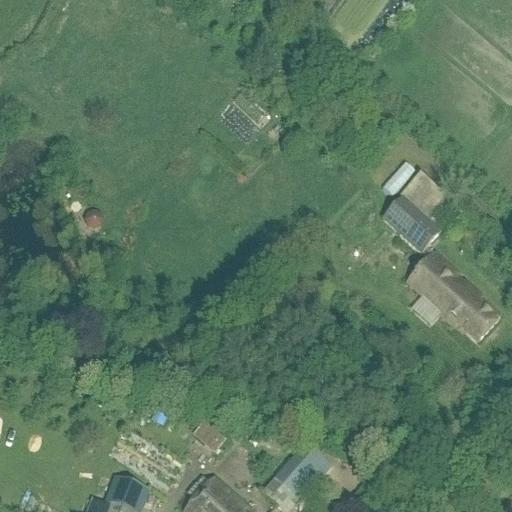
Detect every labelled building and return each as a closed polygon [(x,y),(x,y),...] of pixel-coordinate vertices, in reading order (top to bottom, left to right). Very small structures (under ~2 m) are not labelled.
[(377,20),(389,0),(366,0),(360,9),(377,20)] [(405,199),(433,218),(449,195),(420,176),(405,199)] [(432,311),(431,313),(449,329),(463,340),(465,337),(477,348),(501,321),(482,304),(484,300),(457,279),(459,278),(433,257),(427,252),(441,236),(403,200),(381,223),(421,259),(422,258),(427,263),(405,286),(432,311)] [(97,210),(86,222),(99,234),(110,222),(97,210)] [(188,464),(146,440),(130,467),(172,491),(188,464)] [(278,511),(293,511),(331,471),(304,447),(260,495),(278,511)] [(250,511),(213,480),(184,511),(250,511)] [(142,511),(148,495),(114,482),(102,511),(142,511)]
